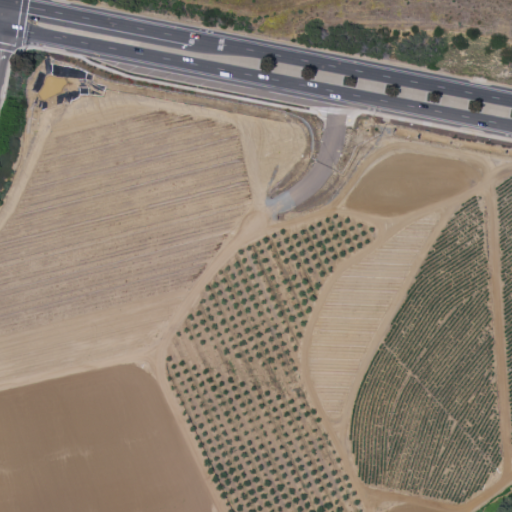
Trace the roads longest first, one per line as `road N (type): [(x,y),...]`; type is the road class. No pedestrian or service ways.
road 1 (secondary): [(4,28),(343,96)]
road 2 (secondary): [(511,99),(192,38)]
road 3 (secondary): [(192,38),(7,3)]
road 4 (secondary): [(343,96),(511,128)]
